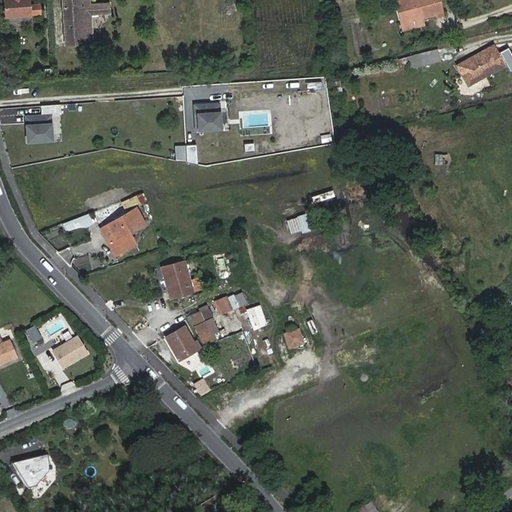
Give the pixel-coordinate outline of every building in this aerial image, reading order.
[(26,0),(2,0),(4,14),(28,12),(26,0)] [(59,0),(60,9),(86,8),(85,0),(59,0)] [(396,32),(419,26),(431,23),(432,25),(440,22),(434,0),(417,0),(390,7),(396,32)] [(340,14),(354,12),(353,5),(339,6),(340,14)] [(107,6),(86,8),(87,19),(108,18),(107,6)] [(87,19),(86,8),(60,9),(62,48),(89,45),(87,19)] [(396,32),(397,38),(421,32),(419,26),(396,32)] [(493,45),(459,64),(464,73),(468,71),(472,80),(503,63),(493,45)] [(409,64),(410,69),(439,62),(437,51),(407,58),(409,64)] [(468,71),(464,73),(464,91),(472,80),(468,71)] [(217,102),(195,104),(197,128),(219,127),(217,102)] [(51,113),(22,116),(25,145),(54,141),(51,113)] [(329,133),(319,135),(320,143),(330,142),(329,133)] [(187,160),(196,160),(195,144),(186,144),(187,160)] [(135,194),(138,203),(145,201),(143,192),(135,194)] [(132,196),(116,202),(119,210),(135,204),(132,196)] [(129,210),(103,225),(112,240),(103,245),(108,255),(128,244),(123,233),(137,224),(129,210)] [(89,226),(85,214),(58,224),(61,232),(75,228),(83,228),(89,226)] [(284,220),(288,233),(300,230),(295,217),(284,220)] [(112,240),(103,225),(94,230),(103,245),(112,240)] [(162,275),(184,266),(182,260),(160,265),(162,275)] [(190,293),(184,266),(162,275),(167,298),(190,293)] [(236,306),(245,304),(241,292),(233,294),(236,306)] [(222,299),(208,305),(216,320),(233,311),(228,300),(223,302),(222,299)] [(250,329),(266,325),(260,304),(244,308),(250,329)] [(0,317),(7,330),(19,323),(11,309),(0,315),(0,317)] [(204,312),(196,316),(201,325),(193,330),(201,346),(213,339),(211,335),(215,333),(204,312)] [(201,325),(196,316),(187,321),(193,330),(201,325)] [(34,323),(29,327),(35,337),(40,333),(34,323)] [(164,338),(177,360),(199,347),(194,339),(191,341),(182,327),(164,338)] [(297,327),(281,332),(286,349),(303,344),(297,327)] [(76,335),(52,349),(62,366),(85,353),(76,335)] [(0,362),(18,354),(10,336),(3,340),(1,336),(0,336),(0,362)] [(34,459),(15,463),(17,472),(28,490),(34,488),(49,474),(49,457),(39,458),(40,461),(35,462),(34,459)]
